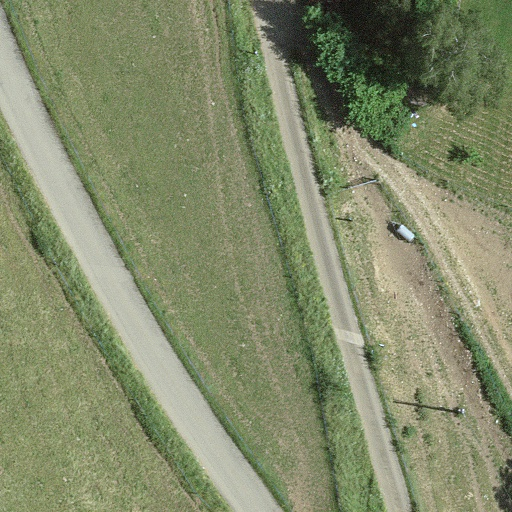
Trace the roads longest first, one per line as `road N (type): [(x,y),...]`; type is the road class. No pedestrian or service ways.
road 1 (unclassified): [(254,511),(84,257),(18,134),(0,80)]
road 2 (track): [(284,0),(511,363)]
